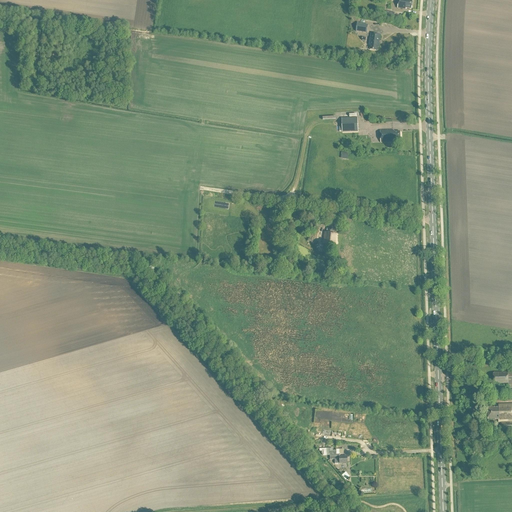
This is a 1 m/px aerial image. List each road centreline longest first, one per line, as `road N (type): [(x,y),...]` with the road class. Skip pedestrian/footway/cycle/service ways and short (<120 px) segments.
road 1 (secondary): [(443,511),(430,0)]
road 2 (track): [(336,208),(204,189)]
